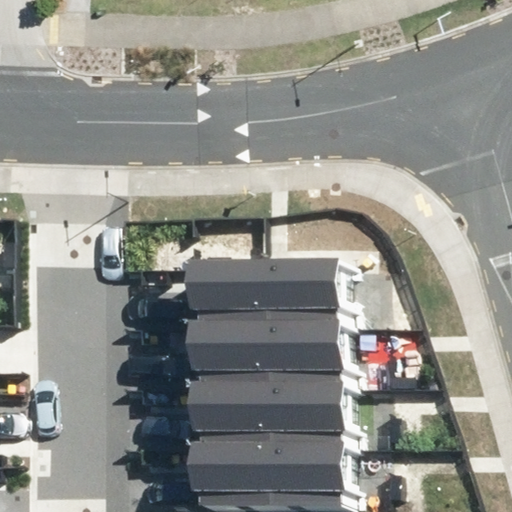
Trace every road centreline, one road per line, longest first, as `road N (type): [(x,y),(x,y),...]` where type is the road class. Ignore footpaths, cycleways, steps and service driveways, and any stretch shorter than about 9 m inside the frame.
road 1 (residential): [(97,511),(102,123)]
road 2 (residential): [(102,123),(310,118),(469,81)]
road 3 (residential): [(469,81),(511,225)]
